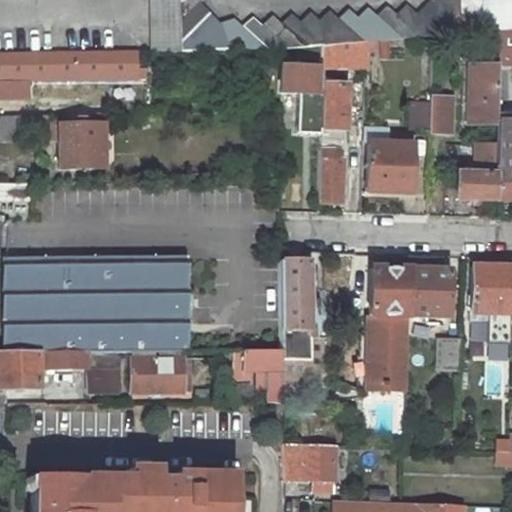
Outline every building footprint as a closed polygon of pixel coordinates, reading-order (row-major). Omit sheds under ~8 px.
[(149,0),(151,52),(179,52),(178,0),(149,0)] [(364,43),(459,35),(457,0),(430,0),(415,15),(404,6),(396,16),(385,7),(377,18),(366,9),(358,19),(347,11),(338,21),(327,12),(318,23),(308,14),(299,25),(289,15),(280,26),(270,17),(261,28),(251,18),(240,27),(232,20),(216,25),(197,4),(200,0),(178,0),(179,52),(272,49),(333,45),(364,43)] [(511,0),(457,0),(459,35),(477,33),(482,33),(492,32),(499,31),(511,30),(511,0)] [(511,30),(499,31),(497,66),(511,66),(511,30)] [(493,41),(492,32),(482,33),(477,33),(478,42),(493,41)] [(364,43),(333,45),(332,70),(364,68),(364,43)] [(0,53),(0,99),(9,100),(9,97),(25,97),(25,79),(75,78),(75,71),(102,70),(101,53),(74,54),(74,52),(0,53)] [(468,123),(495,124),(495,119),(497,67),(470,66),(468,123)] [(295,129),(318,130),(319,86),(321,69),(280,67),(279,93),(296,93),(295,129)] [(325,136),(326,130),(342,131),(344,75),(326,74),(326,86),(319,86),(318,130),(320,130),(320,135),(325,136)] [(106,115),(106,98),(76,98),(76,115),(106,115)] [(429,99),(428,104),(427,133),(451,134),(452,99),(429,99)] [(408,132),(427,133),(428,104),(409,103),(408,132)] [(0,142),(13,142),(13,116),(0,116),(0,142)] [(102,169),(101,125),(85,125),(85,120),(50,120),(50,116),(14,116),(14,128),(50,127),(50,141),(57,141),(57,170),(102,169)] [(495,124),(495,157),(494,201),(511,201),(511,119),(495,119),(495,124)] [(363,129),(362,144),(366,144),(386,145),(386,130),(363,129)] [(366,144),(365,193),(409,194),(411,146),(386,145),(366,144)] [(335,161),(336,153),(318,153),(317,203),(339,204),(340,161),(335,161)] [(454,200),(494,201),(495,157),(473,156),(473,175),(455,175),(454,200)] [(0,201),(27,202),(27,185),(0,184),(0,201)] [(3,259),(4,353),(116,352),(129,352),(176,352),(184,351),(184,258),(3,259)] [(306,263),(278,262),(278,332),(280,332),(306,332),(307,339),(322,339),(325,332),(324,317),(318,317),(318,301),(306,301),(306,263)] [(465,321),(473,322),(473,315),(509,315),(509,269),(466,268),(465,321)] [(406,317),(407,270),(367,269),(364,389),(403,390),(406,317)] [(407,270),(406,317),(444,317),(445,271),(407,270)] [(306,332),(280,332),(280,352),(280,361),(307,361),(307,339),(306,332)] [(459,371),(460,341),(435,340),(434,370),(459,371)] [(116,352),(4,353),(0,352),(0,390),(37,391),(37,369),(86,369),(86,393),(117,393),(116,352)] [(177,359),(176,352),(129,352),(129,360),(177,359)] [(267,404),(280,404),(280,361),(280,352),(236,352),(236,354),(231,354),(231,381),(249,381),(249,378),(251,378),(251,373),(256,373),(256,392),(268,392),(267,404)] [(181,384),(188,384),(188,359),(177,359),(129,360),(129,394),(181,394),(181,384)] [(206,403),(206,392),(195,392),(195,403),(206,403)] [(495,452),(508,452),(508,442),(495,442),(495,452)] [(281,481),(310,482),(310,493),(332,494),(333,448),(281,446),(281,481)] [(225,511),(225,509),(230,504),(231,474),(153,474),(153,469),(124,469),(124,479),(34,478),(34,487),(29,492),(28,508),(33,508),(33,511),(225,511)] [(459,511),(460,507),(332,502),(331,511),(459,511)]
